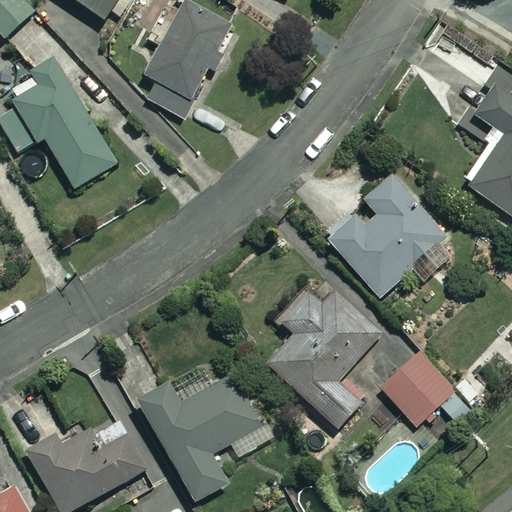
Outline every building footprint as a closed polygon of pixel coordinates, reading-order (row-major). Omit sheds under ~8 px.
[(34,15),(20,0),(0,0),(0,36),(6,42),(34,15)] [(119,0),(72,0),(104,22),(119,0)] [(233,28),(186,3),(146,77),(158,84),(148,102),(183,121),(233,28)] [(119,163),(55,61),(32,75),(40,88),(0,112),(0,124),(19,155),(44,139),(76,190),(119,163)] [(511,95),(510,98),(495,87),(474,118),(500,136),(465,186),(511,219),(511,95)] [(457,250),(391,177),(363,202),(377,217),(366,227),(358,218),(330,243),(381,300),(418,267),(427,278),(457,250)] [(340,287),(323,305),(306,289),(277,321),(295,338),(269,366),(337,430),(410,353),(340,287)] [(474,413),(416,355),(380,392),(418,429),(437,409),(458,429),(474,413)] [(273,440),(236,375),(182,405),(171,385),(139,403),(195,504),(228,485),(212,456),(232,445),(239,459),(273,440)] [(96,455),(80,427),(29,456),(61,511),(75,511),(147,471),(127,437),(96,455)] [(0,498),(0,511),(29,511),(17,489),(0,498)]
